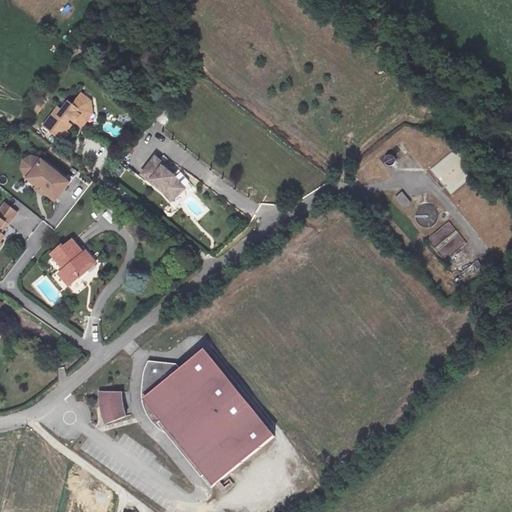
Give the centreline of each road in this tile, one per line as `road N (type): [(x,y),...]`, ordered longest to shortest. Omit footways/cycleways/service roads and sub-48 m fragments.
road 1 (residential): [(336,190),(212,268),(37,411),(0,423)]
road 2 (unknown): [(274,229),(278,210),(267,196),(192,155)]
